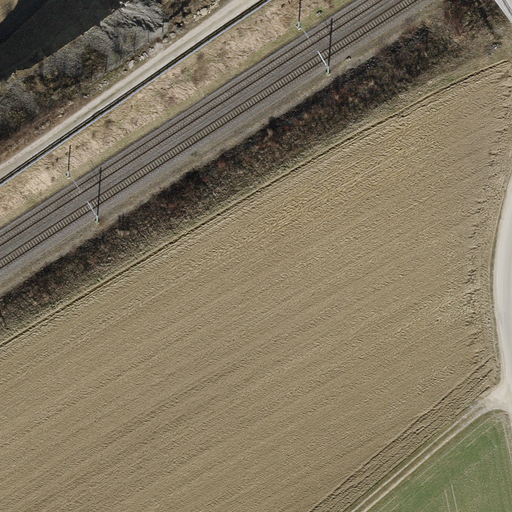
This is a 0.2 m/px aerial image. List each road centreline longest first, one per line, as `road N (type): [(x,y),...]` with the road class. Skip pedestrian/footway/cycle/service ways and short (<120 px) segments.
road 1 (track): [(0,172),(247,0)]
road 2 (track): [(357,511),(511,383)]
